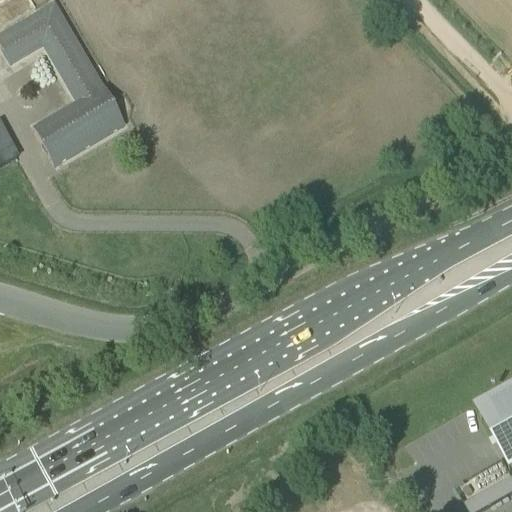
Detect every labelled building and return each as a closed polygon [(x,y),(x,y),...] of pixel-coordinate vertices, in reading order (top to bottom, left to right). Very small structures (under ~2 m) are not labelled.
[(103,91),(58,17),(46,24),(45,21),(36,26),(37,28),(14,41),(23,56),(3,68),(5,69),(0,71),(0,91),(12,84),(14,86),(44,69),(70,110),(30,133),(52,171),(124,129),(103,91)] [(0,127),(0,167),(1,169),(18,160),(0,127)] [(511,401),(488,415),(502,439),(493,443),(502,459),(510,455),(511,457),(511,401)] [(511,486),(510,483),(464,503),(468,511),(476,511),(511,496),(511,486)] [(371,511),(362,495),(331,511),(371,511)]
